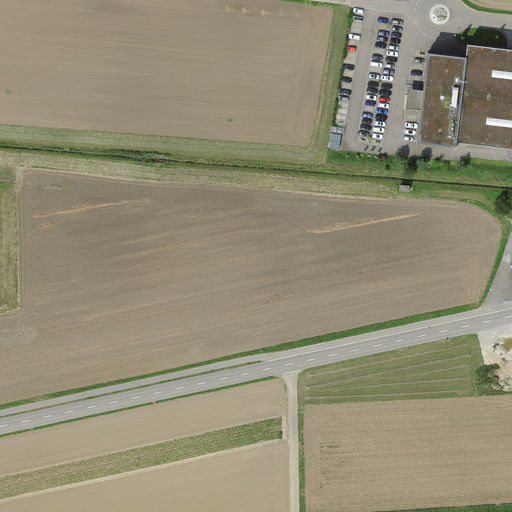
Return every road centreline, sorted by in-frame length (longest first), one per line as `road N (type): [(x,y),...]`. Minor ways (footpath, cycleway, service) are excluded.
road 1 (tertiary): [(0,427),(511,316)]
road 2 (track): [(292,511),(288,363)]
